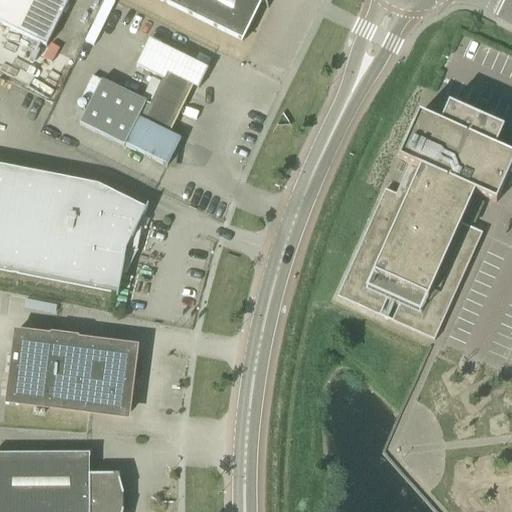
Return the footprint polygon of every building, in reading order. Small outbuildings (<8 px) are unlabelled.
[(0,0),(0,25),(46,48),(69,0),(0,0)] [(156,0),(243,42),(261,5),(265,4),(267,9),(268,9),(265,0),(156,0)] [(166,74),(193,88),(193,87),(198,90),(210,67),(209,66),(207,69),(149,41),(136,67),(163,80),(166,74)] [(143,122),(150,106),(101,81),(80,126),(124,148),(125,146),(166,167),(165,171),(166,171),(172,159),(177,160),(179,144),(181,141),(143,122)] [(511,156),(495,149),(497,145),(504,130),(449,105),(440,125),(419,115),(399,160),(420,170),(407,201),(385,191),(337,299),(434,342),(482,235),(461,225),(467,212),(475,194),(489,201),(496,204),(511,168),(511,156)] [(373,159),(366,181),(375,184),(381,162),(373,159)] [(133,238),(142,219),(147,210),(146,209),(145,210),(98,187),(0,167),(0,271),(117,294),(117,296),(118,296),(124,264),(123,264),(126,251),(127,250),(126,250),(132,238),(133,238)] [(126,418),(129,394),(133,395),(133,396),(135,396),(134,392),(135,385),(136,378),(137,374),(136,374),(136,375),(131,375),(134,351),(13,336),(5,403),(126,418)] [(0,511),(123,511),(123,496),(118,476),(90,477),(90,455),(0,455),(0,511)]
